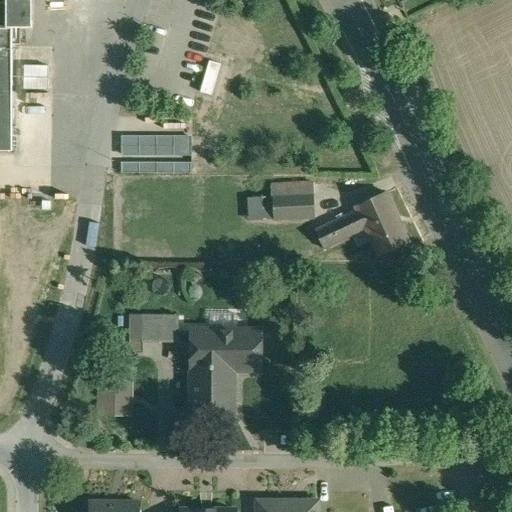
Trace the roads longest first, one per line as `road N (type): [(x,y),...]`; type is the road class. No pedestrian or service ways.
road 1 (residential): [(27,457),(469,458)]
road 2 (secondary): [(342,0),(511,343)]
road 3 (residential): [(94,177),(27,457)]
